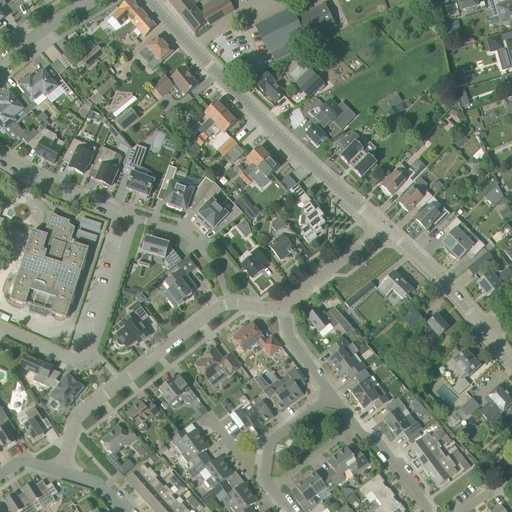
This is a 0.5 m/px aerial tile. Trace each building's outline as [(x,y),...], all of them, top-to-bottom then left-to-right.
[(132,24),(144,13),(132,0),(129,0),(119,9),(120,10),(112,17),(121,27),(128,20),(130,22),(132,24)] [(191,2),(193,0),(167,0),(179,15),(185,11),(185,10),(192,4),(191,2)] [(185,11),(179,15),(194,33),(207,23),(210,26),(235,11),(227,0),(224,2),(223,0),(213,0),(203,7),(206,10),(201,13),(194,6),(200,1),(199,0),(193,0),(191,2),(192,4),(185,10),(185,11)] [(461,11),(478,6),(476,0),(465,0),(458,2),(461,11)] [(493,17),(499,16),(502,24),(503,24),(504,26),(506,27),(510,26),(511,24),(511,22),(511,21),(511,3),(511,4),(509,0),(491,0),(489,1),(493,17)] [(457,3),(445,7),(446,12),(458,9),(457,3)] [(296,18),(292,9),(256,27),(269,54),(270,53),(275,62),(297,51),(293,42),(303,37),(306,42),(336,28),(325,4),(296,18)] [(156,27),(144,13),(132,24),(130,22),(114,34),(120,41),(132,31),(136,28),(144,38),(156,27)] [(446,35),(454,32),(451,23),(444,26),(446,35)] [(503,50),(505,55),(508,67),(511,65),(511,39),(507,41),(502,43),(500,36),(487,40),(483,41),(486,53),(490,52),(490,53),(503,50)] [(147,66),(152,71),(173,52),(159,37),(147,47),(139,55),(143,59),(151,52),(156,58),(147,66)] [(331,49),(324,42),(318,48),(325,55),(331,49)] [(87,68),(104,53),(98,45),(87,54),(81,60),(87,68)] [(81,60),(87,54),(83,50),(77,56),(81,60)] [(64,55),(71,65),(72,66),(78,62),(70,51),(64,55)] [(67,71),(58,60),(51,66),(60,77),(67,71)] [(152,87),(153,88),(161,97),(173,87),(177,92),(180,90),(185,97),(198,86),(188,74),(190,73),(185,67),(169,81),(165,76),(152,87)] [(55,81),(54,81),(51,78),(49,79),(44,72),(39,76),(37,73),(30,78),(43,94),(46,97),(57,88),(56,88),(59,86),(66,96),(71,91),(63,80),(58,84),(55,81)] [(285,94),(275,84),(281,77),(276,72),(270,77),(266,73),(255,84),(265,94),(266,93),(276,103),(285,94)] [(300,89),(308,98),(324,84),(316,75),(300,89)] [(111,77),(97,91),(103,97),(117,84),(111,77)] [(43,94),(30,78),(26,81),(24,78),(17,83),(28,96),(23,100),(32,111),(37,107),(33,102),(43,94)] [(457,92),(456,92),(458,96),(459,102),(461,108),(469,105),(465,93),(465,91),(464,90),(461,91),(457,92)] [(3,100),(0,102),(0,103),(12,119),(13,119),(22,111),(27,116),(32,111),(23,100),(18,104),(7,91),(1,97),(3,100)] [(131,94),(111,111),(116,118),(137,100),(134,97),(131,94)] [(391,108),(402,102),(398,95),(387,101),(391,108)] [(315,127),(306,135),(316,145),(325,137),(320,132),(331,121),(332,122),(333,121),(342,129),(341,130),(341,131),(349,123),(350,124),(356,118),(342,104),(338,108),(331,101),(321,111),(321,112),(315,118),(309,112),(309,113),(319,123),(315,127)] [(190,131),(198,140),(201,137),(207,132),(215,124),(227,112),(217,102),(204,114),(209,120),(202,127),(198,123),(190,131)] [(398,110),(400,113),(408,108),(408,107),(406,104),(405,102),(396,107),(398,110)] [(0,126),(4,131),(9,127),(21,141),(23,140),(28,145),(38,135),(34,130),(26,136),(15,122),(13,119),(12,119),(0,103),(0,126)] [(398,110),(396,107),(387,112),(388,113),(392,121),(393,122),(402,116),(400,113),(398,110)] [(450,114),(456,117),(460,110),(454,107),(450,114)] [(38,108),(34,111),(38,117),(42,113),(38,108)] [(123,132),(139,118),(131,108),(115,122),(123,132)] [(188,113),(184,108),(176,116),(180,120),(188,113)] [(480,118),(477,110),(467,113),(471,126),(478,124),(476,119),(480,118)] [(196,142),(200,146),(201,147),(206,142),(205,141),(213,133),(216,136),(221,131),(224,135),(236,123),(227,112),(215,124),(207,132),(201,137),(198,140),(196,142)] [(38,135),(28,145),(27,145),(28,146),(30,144),(39,148),(35,155),(41,158),(40,159),(45,161),(45,160),(54,165),(65,144),(62,149),(55,145),(58,140),(56,136),(45,129),(40,134),(38,135)] [(360,139),(355,133),(339,142),(341,141),(349,149),(340,158),(348,165),(349,164),(351,165),(350,165),(351,166),(352,167),(353,168),(354,169),(355,169),(355,170),(354,171),(362,179),(370,170),(372,172),(377,167),(375,165),(377,163),(369,156),(376,149),(370,143),(363,150),(356,142),(360,139)] [(457,140),(462,145),(468,140),(463,135),(457,140)] [(231,138),(217,151),(223,157),(237,144),(231,138)] [(94,155),(96,150),(84,144),(74,140),(62,161),(71,165),(69,168),(83,175),(87,166),(89,167),(94,155)] [(195,144),(188,151),(195,159),(199,154),(200,150),(195,144)] [(140,194),(139,196),(141,198),(144,198),(146,199),(147,197),(149,197),(155,181),(141,176),(142,172),(138,171),(146,150),(137,146),(132,150),(127,164),(134,167),(126,189),(140,194)] [(225,158),(232,166),(245,153),(238,146),(225,158)] [(121,156),(117,154),(103,148),(92,170),(99,173),(96,180),(96,181),(103,184),(102,186),(105,188),(108,188),(108,187),(110,187),(118,171),(117,171),(122,159),(121,156)] [(244,173),(240,177),(233,183),(238,188),(249,177),(258,169),(270,158),(260,148),(247,160),(252,164),(243,173),(244,173)] [(473,157),(466,165),(470,169),(476,169),(480,164),(476,161),(473,157)] [(266,180),(268,179),(279,168),(270,158),(258,169),(249,177),(253,181),(254,183),(262,175),(266,180)] [(500,171),(497,165),(491,168),(494,173),(500,171)] [(406,191),(428,169),(424,166),(415,174),(410,169),(408,171),(403,166),(382,187),(384,188),(385,190),(386,192),(388,193),(390,194),(391,196),(398,189),(399,190),(402,187),(406,191)] [(167,207),(174,210),(184,184),(173,180),(177,170),(169,167),(161,190),(168,192),(164,203),(168,204),(167,207)] [(244,182),(248,186),(253,181),(249,177),(244,182)] [(193,198),(200,203),(213,184),(206,179),(198,189),(184,184),(174,210),(182,212),(182,210),(186,211),(191,197),(193,198)] [(439,182),(433,187),(437,192),(443,186),(439,182)] [(214,183),(213,184),(200,203),(197,206),(202,211),(198,214),(201,217),(198,219),(204,224),(220,208),(213,200),(222,191),(214,183)] [(424,189),(419,184),(413,189),(399,204),(401,205),(402,207),(403,209),(405,210),(407,211),(408,213),(414,206),(415,206),(416,207),(420,204),(423,208),(428,204),(433,198),(433,197),(430,195),(424,189)] [(319,210),(320,209),(314,200),(311,202),(298,185),(289,191),(296,200),(298,198),(305,207),(304,208),(301,234),(308,244),(317,237),(316,236),(322,231),(320,228),(326,224),(321,218),(324,216),(319,210)] [(498,185),(485,198),(494,207),(504,198),(498,185)] [(260,213),(255,207),(253,209),(243,196),(233,204),(234,204),(236,207),(243,214),(245,216),(250,222),(260,213)] [(435,211),(430,206),(416,220),(418,222),(419,224),(420,226),(422,227),(424,228),(425,229),(431,223),(432,222),(434,224),(437,221),(440,225),(450,215),(441,205),(435,211)] [(220,208),(204,224),(210,230),(212,227),(214,230),(217,226),(222,231),(243,214),(236,207),(228,215),(220,208)] [(511,215),(511,213),(508,208),(502,212),(507,219),(511,215)] [(60,219),(55,215),(54,216),(55,216),(48,236),(33,231),(29,244),(28,244),(25,253),(26,254),(18,278),(17,278),(14,288),(15,288),(11,301),(26,306),(27,304),(31,305),(29,313),(45,318),(47,310),(52,312),(51,314),(67,319),(71,306),(72,307),(75,297),(74,297),(82,272),(83,272),(86,263),(85,262),(89,249),(71,243),(75,229),(69,225),(70,222),(60,219)] [(79,226),(99,232),(102,223),(82,217),(79,226)] [(275,236),(275,237),(278,240),(269,246),(281,262),(282,261),(283,261),(287,258),(287,257),(295,250),(292,246),(298,241),(285,225),(280,217),(273,223),(272,228),(276,232),(275,236)] [(448,255),(471,232),(457,218),(447,228),(451,232),(448,235),(449,236),(442,243),(444,246),(443,247),(446,251),(448,254),(448,255)] [(240,232),(248,225),(245,220),(236,227),(240,232)] [(75,241),(94,246),(97,236),(78,230),(75,241)] [(475,256),(485,246),(471,232),(448,255),(449,254),(452,257),(456,259),(457,258),(460,261),(466,254),(468,255),(471,252),(475,256)] [(494,244),(499,240),(496,235),(490,239),(494,244)] [(146,239),(143,251),(142,253),(143,254),(143,255),(143,256),(142,258),(141,260),(140,262),(139,264),(150,267),(153,257),(165,260),(164,261),(164,263),(164,264),(164,266),(165,267),(165,268),(166,270),(167,271),(167,272),(168,273),(182,262),(169,246),(170,244),(157,240),(148,238),(146,237),(146,239)] [(253,257),(242,266),(253,280),(264,271),(262,268),(269,263),(258,249),(251,255),(253,257)] [(487,265),(481,258),(468,268),(474,276),(487,265)] [(500,288),(501,286),(511,277),(511,273),(509,269),(501,274),(500,273),(501,273),(501,272),(492,274),(491,274),(484,279),(482,280),(482,281),(478,284),(487,297),(496,291),(496,292),(500,288)] [(164,295),(169,301),(175,308),(178,306),(179,307),(189,300),(187,298),(192,294),(191,293),(196,288),(182,270),(165,283),(170,290),(167,292),(164,295)] [(393,289),(404,300),(413,290),(394,272),(376,291),(384,298),(393,289)] [(345,303),(350,309),(376,288),(371,282),(345,303)] [(136,298),(141,304),(146,300),(142,294),(136,298)] [(127,349),(136,342),(140,339),(143,342),(150,336),(140,324),(148,318),(137,303),(128,310),(132,315),(122,323),(126,328),(118,334),(116,335),(118,338),(118,339),(117,339),(117,340),(117,341),(117,342),(117,343),(117,344),(117,345),(118,345),(118,346),(119,346),(120,347),(121,347),(122,347),(123,347),(124,347),(124,346),(125,346),(127,349)] [(333,329),(334,329),(339,325),(348,336),(354,331),(350,327),(336,311),(326,319),(324,316),(318,309),(307,317),(310,321),(310,322),(309,323),(309,325),(310,326),(311,327),(311,328),(313,328),(315,328),(315,327),(320,333),(330,325),(333,329)] [(404,321),(412,330),(423,319),(415,310),(404,321)] [(433,330),(439,337),(449,329),(437,316),(428,325),(422,330),(427,336),(433,330)] [(270,357),(281,348),(273,337),(266,342),(263,338),(264,337),(252,323),(233,338),(244,353),(258,342),(270,357)] [(339,325),(334,329),(342,340),(348,336),(339,325)] [(344,339),(339,343),(331,349),(335,355),(327,361),(334,370),(353,356),(347,347),(349,346),(344,339)] [(231,355),(223,361),(214,349),(202,359),(203,359),(195,365),(208,381),(212,386),(226,374),(228,377),(241,367),(231,355)] [(466,350),(454,361),(453,360),(448,365),(460,378),(465,374),(468,378),(480,367),(472,358),(475,356),(472,352),(469,349),(466,351),(466,350)] [(52,368),(26,357),(25,357),(20,368),(36,375),(33,382),(50,389),(59,374),(51,370),(52,368)] [(349,359),(334,370),(341,379),(347,375),(351,380),(354,378),(365,370),(366,369),(362,363),(355,368),(349,359)] [(258,370),(250,369),(249,378),(257,378),(258,370)] [(287,375),(284,378),(288,383),(283,387),(295,402),(303,396),(298,388),(304,383),(294,369),(287,374),(287,375)] [(371,378),(365,370),(354,378),(360,386),(351,393),(358,402),(373,390),(379,386),(373,377),(371,378)] [(169,406),(177,399),(180,403),(184,401),(186,404),(190,404),(197,399),(183,381),(178,375),(173,380),(166,385),(165,384),(161,387),(161,389),(160,390),(163,395),(162,396),(169,406)] [(50,406),(55,411),(58,410),(61,406),(66,410),(73,401),(72,400),(75,396),(77,398),(84,388),(77,383),(75,386),(72,383),(74,381),(67,376),(60,385),(63,387),(58,393),(55,391),(50,397),(52,399),(49,403),(50,406)] [(265,394),(273,405),(275,408),(279,414),(286,409),(295,402),(283,387),(279,381),(279,380),(278,380),(270,387),(268,388),(263,392),(265,394)] [(459,396),(469,386),(464,381),(453,390),(459,396)] [(241,390),(244,395),(250,391),(246,386),(241,390)] [(511,398),(500,386),(486,398),(490,402),(479,412),(490,424),(501,414),(501,415),(511,404),(511,398)] [(373,390),(358,402),(364,411),(374,404),(378,410),(388,402),(384,396),(380,399),(373,390)] [(273,405),(265,394),(255,401),(258,406),(254,409),(265,424),(274,418),(270,412),(269,412),(268,409),(273,405)] [(385,408),(391,415),(383,420),(390,429),(404,419),(404,418),(409,415),(406,409),(398,398),(385,408)] [(467,416),(478,406),(472,399),(461,410),(467,416)] [(46,404),(41,401),(37,405),(42,409),(46,404)] [(126,415),(136,428),(137,428),(140,433),(144,433),(147,431),(147,427),(144,422),(149,418),(150,420),(159,413),(151,403),(145,408),(141,403),(126,415)] [(242,410),(240,408),(234,413),(244,427),(250,423),(256,431),(265,424),(254,409),(250,404),(242,410)] [(16,443),(10,434),(15,430),(8,419),(0,406),(0,439),(6,449),(16,443)] [(44,436),(37,425),(43,421),(34,408),(25,414),(29,420),(28,422),(29,423),(23,427),(26,431),(26,432),(26,433),(26,434),(26,435),(27,436),(27,437),(28,437),(29,438),(30,438),(33,443),(44,436)] [(447,423),(447,424),(447,425),(448,426),(448,427),(449,427),(449,428),(450,428),(451,428),(452,428),(453,428),(454,428),(454,427),(455,427),(467,416),(461,410),(448,420),(448,421),(447,422),(447,423)] [(404,419),(390,429),(397,438),(403,433),(408,440),(418,432),(422,430),(417,423),(416,423),(409,415),(404,418),(404,419)] [(130,445),(137,439),(129,429),(124,433),(118,426),(111,431),(112,433),(101,442),(104,445),(104,448),(106,451),(109,452),(112,455),(128,442),(130,445)] [(173,428),(167,432),(172,438),(177,434),(173,428)] [(196,430),(188,436),(184,431),(171,441),(181,455),(203,439),(196,430)] [(432,439),(428,434),(411,447),(413,450),(412,451),(417,458),(438,442),(442,439),(446,436),(442,430),(434,436),(435,437),(432,439)] [(418,432),(408,440),(411,444),(421,436),(418,432)] [(446,436),(442,439),(447,445),(451,442),(446,436)] [(203,439),(181,455),(187,464),(190,462),(194,467),(195,468),(208,457),(204,452),(209,448),(203,439)] [(441,447),(438,442),(417,458),(424,467),(443,453),(439,448),(441,447)] [(161,456),(168,450),(164,444),(156,451),(161,456)] [(138,449),(142,455),(146,453),(141,446),(138,449)] [(336,454),(353,476),(369,464),(359,452),(353,456),(347,448),(343,451),(342,450),(336,454)] [(456,450),(451,454),(455,459),(460,455),(456,450)] [(431,477),(452,462),(448,457),(446,458),(443,453),(424,467),(431,477)] [(153,464),(159,458),(155,454),(149,459),(153,464)] [(332,470),(326,474),(336,487),(345,480),(346,481),(353,476),(336,454),(330,459),(331,460),(327,463),(332,470)] [(461,455),(455,459),(460,465),(465,461),(461,455)] [(118,461),(113,456),(107,461),(122,478),(134,468),(129,462),(121,468),(116,462),(118,461)] [(194,467),(188,473),(192,479),(206,469),(212,477),(227,466),(220,457),(212,463),(208,457),(195,468),(194,467)] [(453,468),(455,466),(452,462),(431,477),(436,484),(437,483),(440,486),(457,473),(453,468)] [(148,470),(143,465),(127,480),(130,483),(129,484),(134,490),(153,473),(150,468),(148,470)] [(211,491),(216,497),(230,486),(226,481),(234,475),(227,466),(212,477),(205,482),(209,487),(211,486),(213,489),(211,491)] [(158,477),(153,473),(134,490),(142,499),(160,483),(156,479),(158,477)] [(326,474),(319,479),(315,474),(314,474),(313,474),(310,476),(310,478),(306,481),(317,496),(318,496),(326,489),(328,492),(336,487),(326,474)] [(379,475),(358,490),(364,498),(371,492),(376,499),(388,491),(388,490),(383,484),(384,482),(379,475)] [(52,497),(57,493),(51,484),(46,487),(43,481),(34,487),(32,483),(22,490),(24,493),(32,505),(32,504),(36,511),(42,507),(43,509),(55,501),(52,497)] [(294,498),(304,511),(307,511),(322,501),(318,496),(317,496),(306,481),(302,484),(300,483),(297,485),(297,487),(296,488),(300,493),(294,498)] [(180,492),(185,487),(180,482),(175,486),(180,492)] [(142,499),(150,508),(170,490),(166,486),(164,488),(160,483),(142,499)] [(236,504),(251,493),(245,484),(234,492),(230,486),(216,497),(220,502),(224,499),(227,504),(233,500),(236,504)] [(300,493),(296,488),(290,493),(294,498),(300,493)] [(389,511),(398,505),(393,498),(395,497),(389,489),(388,490),(388,491),(376,499),(382,506),(374,511),(389,511)] [(150,508),(154,511),(163,511),(176,501),(172,497),(174,495),(170,490),(150,508)] [(210,491),(201,499),(205,504),(215,496),(210,491)] [(24,493),(16,498),(14,495),(4,501),(10,511),(19,511),(20,511),(36,511),(32,504),(32,505),(24,493)] [(236,504),(240,509),(235,511),(253,511),(250,508),(258,502),(251,493),(236,504)] [(348,499),(352,505),(359,501),(354,495),(348,499)] [(195,500),(191,496),(186,500),(190,504),(195,500)] [(195,500),(190,504),(190,505),(194,509),(199,505),(195,500)] [(176,501),(163,511),(181,511),(186,508),(182,504),(180,506),(176,501)] [(404,511),(406,511),(400,503),(398,505),(389,511),(404,511)]
